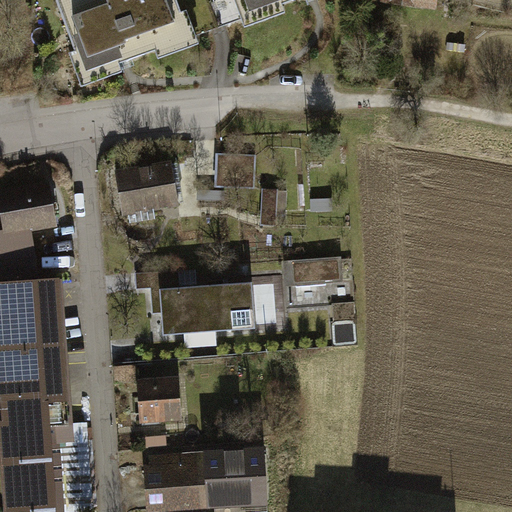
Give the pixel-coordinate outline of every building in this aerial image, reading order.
[(184,0),(52,0),(81,82),(199,42),(184,0)] [(235,0),(244,29),(340,0),(235,0)] [(381,0),(380,8),(451,20),(454,0),(381,0)] [(73,154),(0,159),(0,216),(77,212),(73,154)] [(259,183),(259,155),(225,154),(225,182),(259,183)] [(205,155),(125,166),(133,227),(213,216),(205,155)] [(289,209),(292,192),(269,188),(266,205),(289,209)] [(292,273),(140,278),(142,341),(294,335),(292,273)] [(89,511),(73,274),(0,279),(0,350),(11,511),(89,511)] [(185,367),(136,372),(143,440),(192,435),(185,367)] [(282,445),(150,451),(153,511),(272,511),(286,511),(282,445)]
